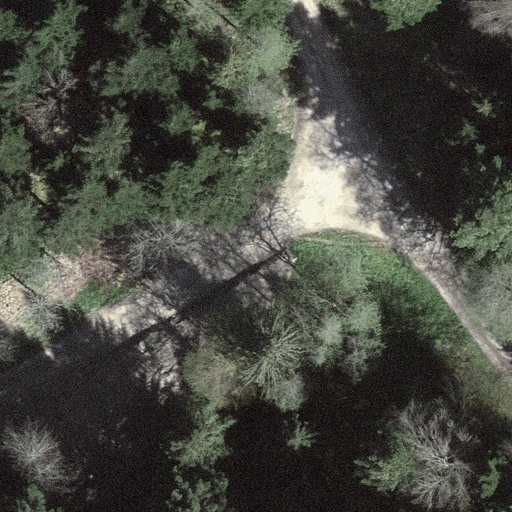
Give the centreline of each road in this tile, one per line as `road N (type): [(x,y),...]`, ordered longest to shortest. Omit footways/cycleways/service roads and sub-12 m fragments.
road 1 (track): [(0,386),(351,194),(296,0)]
road 2 (track): [(351,194),(428,272),(511,382)]
